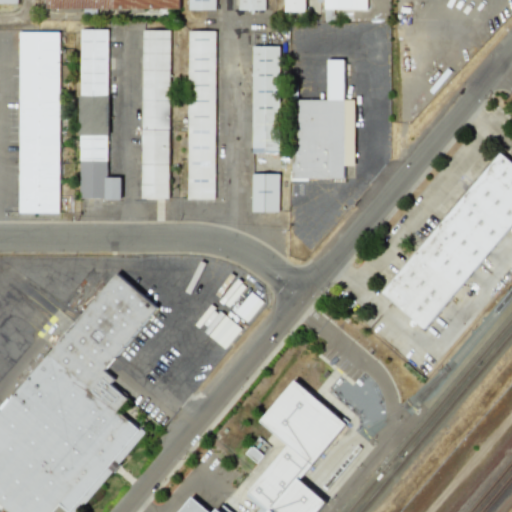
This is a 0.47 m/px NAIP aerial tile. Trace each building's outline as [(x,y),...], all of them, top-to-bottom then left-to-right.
[(167,9),(99,9),(99,16),(86,16),(86,9),(49,9),(49,0),(182,0),(182,9),(175,9),(175,14),(167,14),(167,9)] [(191,0),(218,0),(218,10),(191,10),(191,0)] [(268,0),(268,10),(241,10),(241,0),(268,0)] [(308,0),(308,12),(287,12),(287,0),(308,0)] [(369,0),(369,9),(334,9),(334,22),(327,22),(327,2),(319,2),(319,0),(369,0)] [(83,29),(110,29),(110,96),(83,96),(83,29)] [(172,31),(172,198),(144,198),(145,31),(146,31),(172,31)] [(218,31),(217,172),(227,172),(227,198),(217,198),(217,200),(190,199),(190,198),(190,151),(190,145),(191,31),(218,31)] [(21,213),(61,213),(62,32),(22,32),(21,213)] [(255,47),(282,47),(281,153),(254,153),(255,47)] [(308,100),(330,100),(330,60),(347,60),(346,100),(357,100),(356,166),(346,166),(346,178),(310,178),(310,181),(292,181),(292,169),(293,169),(294,86),(308,87),(308,100)] [(81,96),(83,96),(110,96),(111,96),(111,135),(110,135),(82,135),(81,135),(81,96)] [(82,135),(110,135),(110,177),(109,198),(106,198),(82,198),(82,135)] [(427,329),(511,228),(511,160),(503,153),(384,293),(427,329)] [(281,212),(281,173),(254,173),(254,212),(281,212)] [(109,198),(110,177),(123,177),(123,200),(106,200),(106,198),(109,198)] [(114,471),(79,511),(68,511),(61,505),(55,511),(10,511),(0,503),(0,455),(2,453),(0,451),(0,414),(120,273),(160,308),(107,371),(117,380),(113,385),(131,399),(120,412),(129,420),(131,418),(147,432),(121,463),(123,464),(116,472),(114,471)] [(224,349),(240,330),(224,316),(208,336),(224,349)] [(314,511),(176,511),(190,495),(209,511),(213,511),(217,508),(221,511),(265,511),(268,509),(246,490),(287,442),(260,419),(294,378),(346,422),(299,477),(306,483),(317,493),(325,500),(314,511)] [(245,453),(256,461),(261,455),(250,446),(245,453)]
